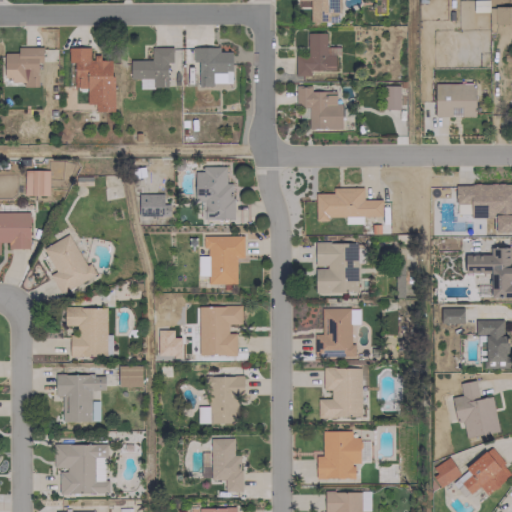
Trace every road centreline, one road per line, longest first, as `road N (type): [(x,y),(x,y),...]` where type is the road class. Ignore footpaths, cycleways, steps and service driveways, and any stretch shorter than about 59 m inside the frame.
road 1 (residential): [(260,0),(264,178),(279,232),(280,511)]
road 2 (residential): [(0,13),(261,13)]
road 3 (residential): [(264,156),(511,154)]
road 4 (residential): [(12,304),(20,511)]
